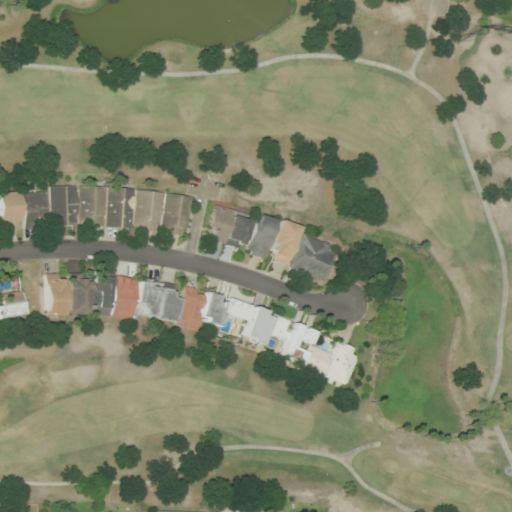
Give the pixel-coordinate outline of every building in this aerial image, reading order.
[(74,227),(74,187),(48,187),(48,227),(74,227)] [(0,230),(17,230),(17,192),(0,192),(0,230)] [(20,228),(43,228),(43,193),(20,193),(20,228)] [(160,233),(186,234),(187,196),(161,195),(160,233)] [(205,228),(214,230),(211,242),(242,250),(250,215),(211,205),(205,228)] [(274,220),(255,213),(242,253),(261,259),(274,220)] [(284,266),(299,227),(279,220),(265,258),(284,266)] [(287,270),(321,282),(333,246),(300,234),(287,270)] [(62,307),(127,322),(129,312),(195,328),(196,321),(218,326),(224,304),(216,302),(218,295),(181,287),(180,291),(113,275),(92,270),(90,280),(70,275),(62,307)] [(61,315),(61,273),(43,273),(43,315),(61,315)] [(0,318),(23,315),(19,290),(0,293),(0,298),(1,304),(0,304),(0,318)] [(313,330),(270,315),(263,333),(283,341),(276,360),(339,383),(352,348),(333,342),(329,352),(308,345),(313,330)]
